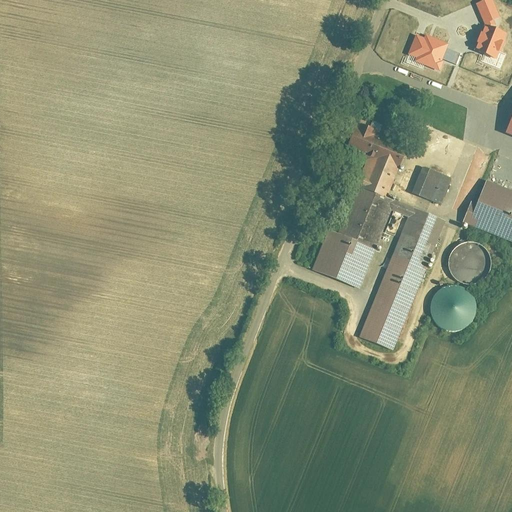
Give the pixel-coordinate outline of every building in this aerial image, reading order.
[(494,57),(502,35),(484,28),(476,50),(494,57)] [(488,83),(482,99),(503,107),(510,91),(488,83)] [(432,99),(420,126),(451,139),(463,113),(432,99)] [(511,110),(503,135),(511,137),(511,110)] [(326,228),(309,271),(359,290),(389,213),(405,219),(358,341),(395,355),(447,219),(389,196),(407,149),(379,138),(380,133),(352,122),(341,150),(363,158),(334,231),(326,228)] [(422,164),(410,192),(440,205),(452,177),(422,164)] [(511,191),(485,180),(467,225),(511,242),(511,191)] [(474,284),(480,281),(485,275),(488,269),(488,261),(486,254),(482,249),(477,245),(470,243),(463,244),(457,246),(452,250),(448,255),(446,262),(447,268),(449,275),(453,280),(460,284),(467,285),(474,284)] [(459,328),(465,325),(470,320),(473,313),(473,306),(471,299),(467,293),(461,289),(455,288),(448,288),(442,290),(437,294),(433,300),(431,306),(431,313),(434,319),(438,324),(444,328),(452,330),(459,328)]
